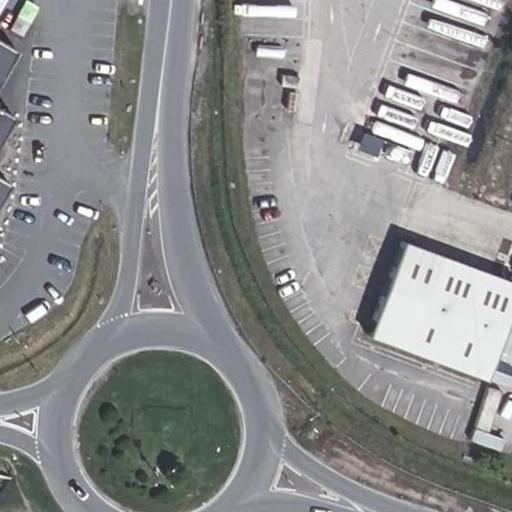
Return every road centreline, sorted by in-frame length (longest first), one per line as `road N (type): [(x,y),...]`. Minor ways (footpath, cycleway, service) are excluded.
road 1 (unknown): [(330,158),(327,275),(340,310),(376,344),(511,399)]
road 2 (secondary): [(219,346),(179,245),(161,138)]
road 3 (secondary): [(161,138),(121,340)]
road 4 (unknown): [(82,0),(74,170)]
road 5 (unknown): [(0,310),(28,292),(51,257),(74,170)]
road 6 (unknown): [(361,0),(330,158)]
road 7 (secondary): [(380,511),(295,453),(265,421)]
road 8 (secondary): [(174,0),(161,138)]
